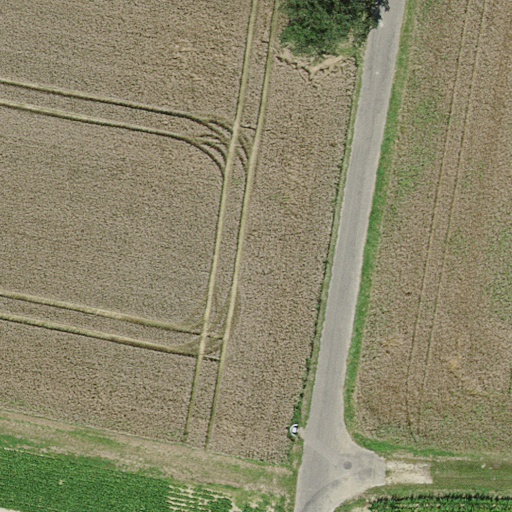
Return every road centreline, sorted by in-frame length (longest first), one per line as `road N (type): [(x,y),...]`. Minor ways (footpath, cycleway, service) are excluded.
road 1 (track): [(351,511),(401,0)]
road 2 (track): [(353,492),(511,498)]
